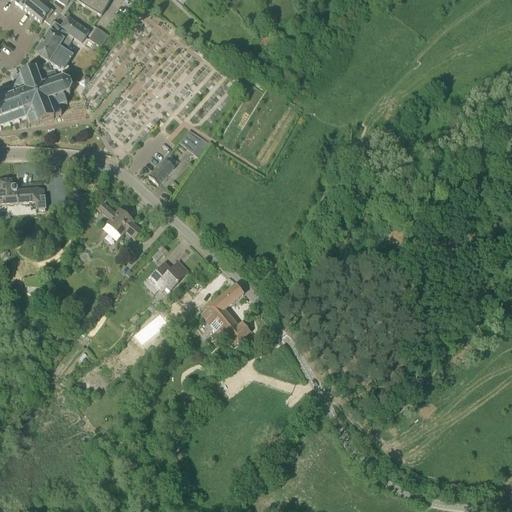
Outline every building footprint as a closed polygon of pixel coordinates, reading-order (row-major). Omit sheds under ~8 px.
[(17,0),(15,5),(23,10),(30,0),(17,0)] [(30,0),(23,10),(42,25),(44,22),(51,27),(63,11),(54,4),(51,7),(52,8),(50,11),(42,4),(44,0),(53,0),(66,7),(67,8),(71,0),(30,0)] [(66,7),(63,11),(60,14),(64,17),(74,2),(71,0),(67,8),(66,7)] [(79,0),(77,4),(101,18),(109,4),(102,0),(101,0),(79,0)] [(55,23),(37,53),(60,68),(61,67),(64,68),(74,52),(67,48),(73,39),(81,44),(89,33),(67,17),(61,26),(55,23)] [(101,49),(109,37),(97,29),(89,41),(101,49)] [(0,126),(27,117),(30,125),(36,122),(37,126),(54,120),(53,116),(62,112),(59,105),(67,101),(65,97),(69,95),(71,90),(73,90),(73,88),(71,88),(69,83),(71,82),(70,81),(69,82),(63,79),(64,78),(62,77),(62,79),(59,80),(55,68),(52,69),(50,64),(36,69),(35,66),(19,72),(20,75),(11,78),(14,86),(0,91),(0,126)] [(84,88),(90,80),(85,77),(80,84),(84,88)] [(189,132),(179,144),(193,156),(199,160),(204,152),(209,144),(203,140),(189,132)] [(158,187),(166,179),(174,170),(165,161),(149,179),(158,187)] [(12,187),(11,181),(0,181),(0,206),(35,204),(36,211),(45,210),(44,190),(16,192),(16,187),(12,187)] [(115,215),(104,205),(99,211),(110,221),(107,224),(121,237),(126,232),(134,240),(141,232),(133,224),(134,223),(120,211),(115,215)] [(480,243),(469,243),(469,255),(480,255),(480,253),(487,253),(487,245),(480,245),(480,243)] [(164,258),(168,254),(162,248),(158,251),(164,258)] [(186,275),(181,271),(183,269),(178,264),(171,271),(164,265),(146,283),(160,296),(164,291),(168,295),(177,286),(176,285),(186,275)] [(237,328),(223,312),(244,296),(236,287),(216,303),(202,315),(207,321),(216,332),(215,332),(224,343),(230,338),(236,345),(250,333),(242,324),(237,328)] [(80,310),(76,306),(69,314),(74,318),(80,310)] [(157,310),(153,306),(146,312),(150,316),(157,310)]
